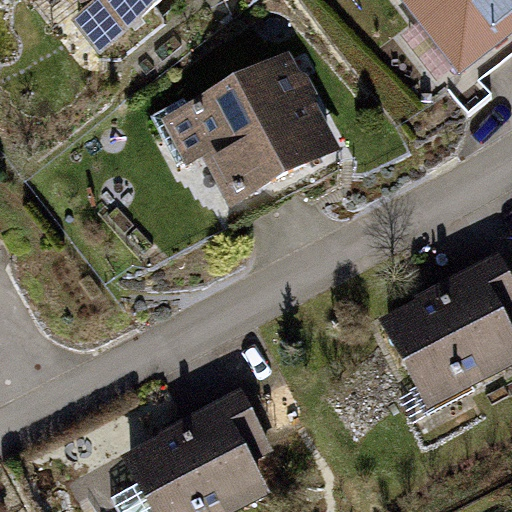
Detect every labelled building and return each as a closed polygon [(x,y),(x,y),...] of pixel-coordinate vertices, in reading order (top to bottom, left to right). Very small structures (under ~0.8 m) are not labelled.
[(91,0),(135,58),(213,0),(91,0)] [(511,0),(441,0),(478,54),(511,31),(511,0)] [(310,58),(185,128),(236,217),(360,147),(310,58)] [(0,211),(0,271),(24,259),(0,211)] [(511,270),(509,266),(408,320),(461,417),(511,389),(511,270)] [(258,410),(156,461),(181,511),(285,511),(305,502),(258,410)]
